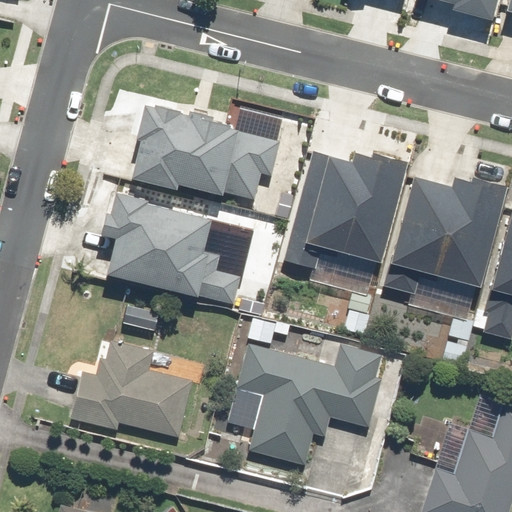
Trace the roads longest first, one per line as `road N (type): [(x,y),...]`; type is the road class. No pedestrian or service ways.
road 1 (residential): [(94,0),(511,103)]
road 2 (residential): [(80,0),(0,302)]
